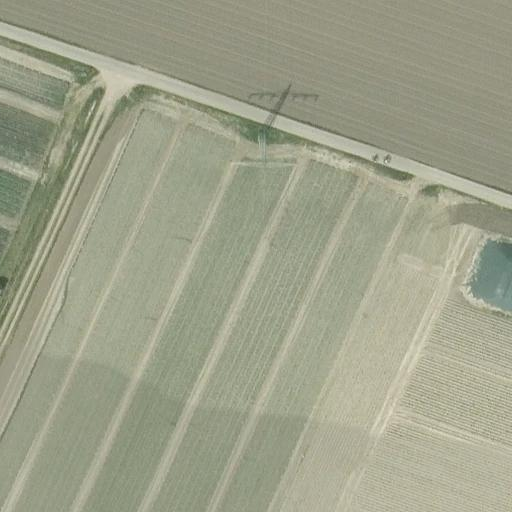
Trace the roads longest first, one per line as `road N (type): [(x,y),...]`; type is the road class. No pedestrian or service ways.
road 1 (unclassified): [(511,202),(0,29)]
road 2 (track): [(120,70),(0,339)]
